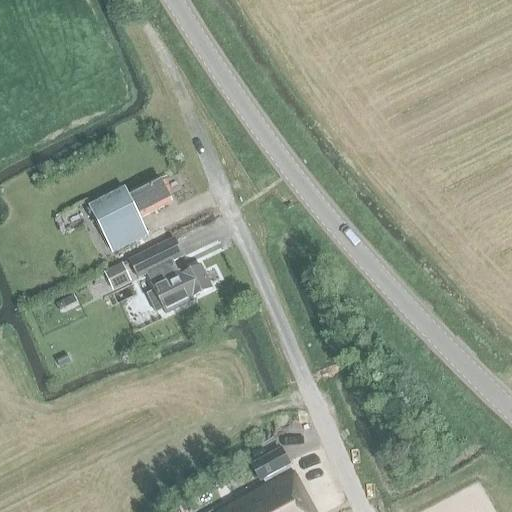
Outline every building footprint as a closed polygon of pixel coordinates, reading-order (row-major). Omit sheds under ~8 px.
[(171,204),(158,179),(126,195),(124,190),(88,208),(112,255),(148,236),(140,220),(171,204)] [(178,273),(173,263),(183,258),(174,238),(128,261),(138,280),(146,275),(154,291),(146,295),(156,314),(162,310),(165,316),(194,302),(192,298),(210,289),(200,267),(181,276),(180,273),(178,273)] [(112,292),(132,283),(122,264),(103,273),(112,292)] [(260,481),(289,466),(280,450),(251,464),(260,481)] [(313,511),(291,470),(213,511),(313,511)] [(493,511),(482,484),(472,488),(481,511),(493,511)]
